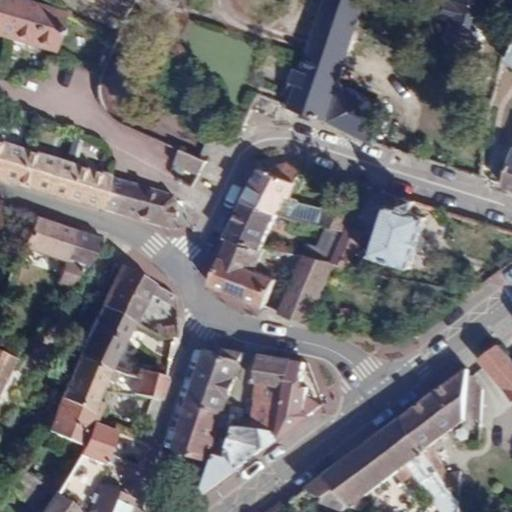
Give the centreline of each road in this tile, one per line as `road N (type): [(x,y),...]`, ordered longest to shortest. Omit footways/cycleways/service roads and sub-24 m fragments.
road 1 (residential): [(511,209),(286,138),(267,139),(241,153),(192,250),(193,294)]
road 2 (residential): [(0,192),(129,231),(155,246),(193,294)]
road 3 (residential): [(193,294),(195,329),(140,511)]
road 4 (residential): [(193,294),(220,319),(341,353),(380,396)]
road 5 (tertiary): [(380,396),(236,511)]
road 6 (tertiary): [(511,296),(380,396)]
